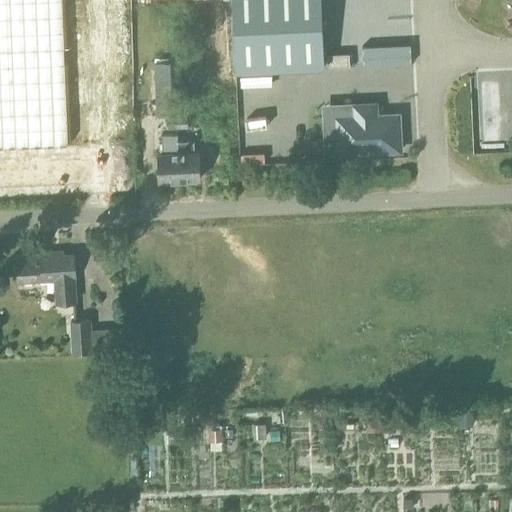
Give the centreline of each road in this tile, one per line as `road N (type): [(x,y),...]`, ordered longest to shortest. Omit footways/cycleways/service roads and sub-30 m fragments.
road 1 (unclassified): [(0,220),(433,200)]
road 2 (unclassified): [(433,200),(427,57)]
